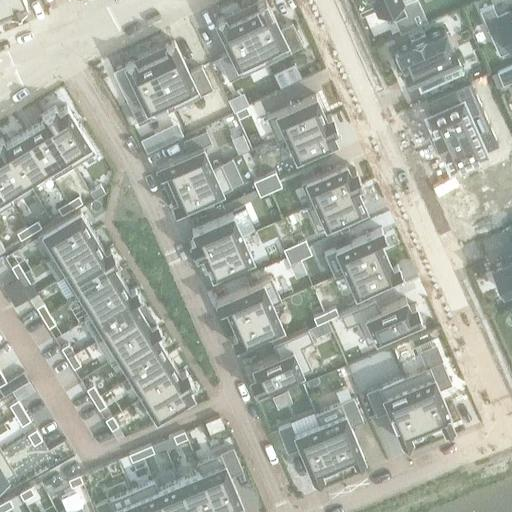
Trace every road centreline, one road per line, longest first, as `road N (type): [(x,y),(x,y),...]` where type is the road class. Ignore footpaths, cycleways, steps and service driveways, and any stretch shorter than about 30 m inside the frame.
road 1 (residential): [(292,511),(82,37)]
road 2 (residential): [(511,417),(322,0)]
road 3 (residential): [(511,433),(326,511)]
